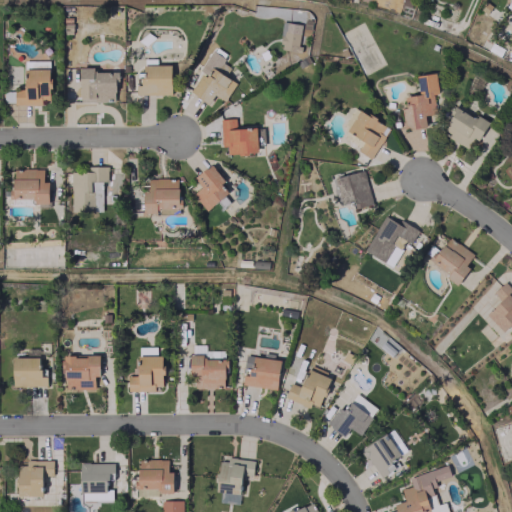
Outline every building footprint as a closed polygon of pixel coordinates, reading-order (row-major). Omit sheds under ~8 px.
[(299,51),(301,23),(284,22),(281,50),(299,51)] [(49,60),(24,61),(24,90),(14,90),(14,104),(41,104),(41,99),(49,99),(49,60)] [(171,65),(143,64),(143,77),(137,77),(137,94),(170,94),(171,65)] [(79,68),(80,100),(115,99),(121,99),(120,71),(93,72),(93,67),(79,68)] [(404,128),(426,126),(425,115),(435,114),(433,94),(438,93),(436,73),(416,75),(418,94),(404,96),(405,107),(402,107),(404,128)] [(467,148),(473,137),(478,140),(488,124),(456,105),(441,132),(467,148)] [(363,141),(357,150),(371,158),(389,127),(358,110),(346,131),(363,141)] [(257,152),(256,127),(235,129),(235,118),(220,118),(221,146),(226,146),(226,153),(257,152)] [(228,192),(221,184),(224,181),(211,164),(193,178),(201,187),(192,194),(205,211),(228,192)] [(102,211),(101,181),(107,181),(107,166),(90,166),(90,172),(71,172),(71,211),(102,211)] [(43,169),(12,168),(12,198),(33,198),(33,203),(48,203),(48,182),(43,182),(43,169)] [(370,205),(365,172),(333,176),(337,203),(354,201),(355,207),(370,205)] [(144,213),(179,213),(178,179),(143,180),(144,213)] [(418,229),(399,219),(397,222),(384,215),(364,250),(392,266),(406,241),(411,243),(418,229)] [(465,266),(473,253),(448,237),(431,263),(459,282),(468,268),(465,266)] [(500,300),(486,314),(503,332),(511,323),(511,289),(504,281),(492,292),(500,300)] [(226,388),(225,358),(220,358),(220,350),(205,350),(205,344),(191,344),(191,388),(226,388)] [(154,391),(154,386),(162,386),(162,355),(156,355),(156,346),(138,347),(138,375),(127,375),(127,391),(154,391)] [(94,388),(94,376),(99,375),(99,355),(62,355),(63,388),(94,388)] [(276,388),(280,359),(245,355),(242,385),(276,388)] [(13,386),(46,385),(46,369),(39,369),(39,356),(12,357),(13,386)] [(358,434),(377,409),(355,393),(343,410),(339,406),(326,423),(344,436),(350,428),(358,434)] [(406,450),(391,429),(361,450),(381,478),(395,467),(391,461),(406,450)] [(219,502),(239,503),(241,475),(252,475),(253,458),(219,456),(216,492),(220,492),(219,502)] [(173,492),(172,471),(168,471),(167,459),(137,460),(138,488),(158,488),(158,493),(173,492)] [(42,476),(53,475),(52,460),(25,460),(25,465),(18,465),(18,476),(16,476),(16,496),(42,496),(42,476)] [(114,462),(80,463),(81,500),(112,500),(112,489),(106,489),(106,479),(114,479),(114,462)] [(397,511),(419,511),(420,511),(430,509),(425,496),(436,493),(432,482),(450,476),(447,464),(408,477),(411,485),(400,489),(404,500),(394,503),(397,511)] [(182,511),(182,500),(161,500),(160,511),(182,511)] [(317,511),(313,502),(291,511),(317,511)]
